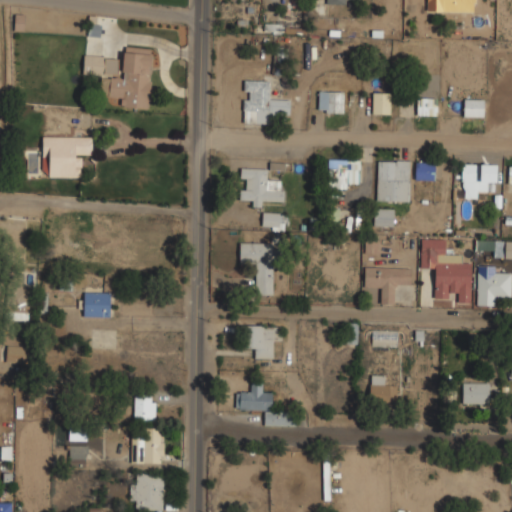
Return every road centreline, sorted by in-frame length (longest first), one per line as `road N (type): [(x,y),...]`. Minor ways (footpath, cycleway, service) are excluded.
road 1 (tertiary): [(204,0),(197,511)]
road 2 (residential): [(198,435),(511,437)]
road 3 (residential): [(203,142),(511,145)]
road 4 (residential): [(39,0),(204,14)]
